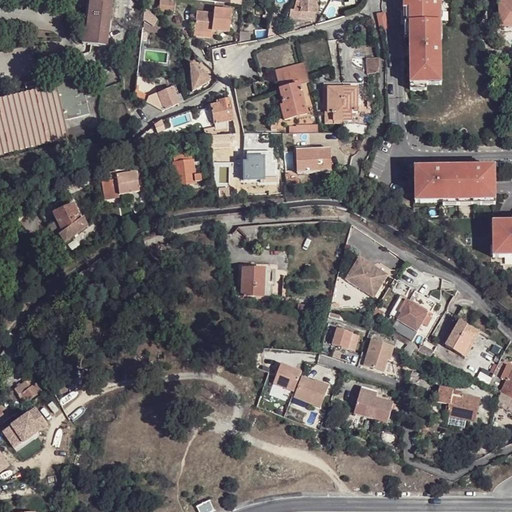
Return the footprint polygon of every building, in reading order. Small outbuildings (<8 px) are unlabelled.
[(106,47),(111,0),(86,0),(82,45),(106,47)] [(173,1),(159,0),(158,0),(159,3),(158,10),(172,11),(173,1)] [(300,0),(301,2),(297,2),(296,5),(294,4),(290,11),(292,11),(294,11),(313,12),(315,12),(315,0),(300,0)] [(441,0),(401,0),(403,86),(443,86),(441,0)] [(511,4),(500,5),(502,30),(504,30),(511,29),(511,4)] [(214,14),(197,12),(195,32),(212,34),(213,30),(230,32),(232,11),(214,9),(214,14)] [(160,23),(148,12),(145,21),(153,29),(154,28),(160,23)] [(378,28),(386,28),(386,12),(378,13),(378,28)] [(283,23),(271,21),(269,29),(267,38),(275,37),(280,28),(283,23)] [(293,24),(280,28),(275,37),(295,31),(293,24)] [(154,28),(153,29),(146,38),(155,46),(163,36),(154,28)] [(239,44),(251,42),(252,31),(240,30),(239,44)] [(379,68),(378,58),(370,58),(366,57),(367,73),(370,73),(377,72),(379,68)] [(188,65),(188,66),(191,92),(191,93),(192,93),(209,82),(205,76),(192,63),(188,65)] [(280,90),(285,111),(283,111),(285,121),(307,116),(300,84),(308,82),(304,65),(276,71),(280,90)] [(73,92),(81,90),(77,76),(70,79),(73,92)] [(26,95),(0,101),(0,154),(66,138),(62,122),(89,115),(83,89),(81,90),(73,92),(70,79),(39,86),(38,81),(24,85),(26,95)] [(179,104),(183,101),(176,86),(172,88),(179,104)] [(163,106),(164,110),(179,104),(172,88),(157,94),(163,106)] [(328,89),(328,106),(328,122),(353,123),(353,114),(359,114),(359,107),(359,90),(343,89),(328,89)] [(134,97),(147,103),(149,99),(150,97),(135,90),(134,97)] [(213,128),(214,131),(226,129),(225,123),(232,122),(228,99),(219,100),(220,104),(210,106),(213,128)] [(226,147),(226,135),(215,135),(210,136),(211,147),(226,147)] [(298,174),(332,172),(331,150),(297,152),(298,174)] [(173,165),(176,186),(195,184),(195,181),(201,180),(199,161),(192,162),(191,155),(173,157),(173,165)] [(243,163),(243,180),(244,181),(262,180),(263,180),(263,178),(263,165),(263,163),(243,163)] [(263,165),(263,178),(272,178),(274,178),(274,165),(263,165)] [(496,170),(414,170),(415,207),(497,207),(496,170)] [(114,176),(113,173),(107,174),(108,182),(100,184),(104,201),(118,198),(118,196),(139,192),(135,172),(114,176)] [(295,173),(286,173),(287,179),(293,179),(293,182),(304,181),(303,176),(295,177),(295,173)] [(72,204),(53,213),(57,222),(48,227),(55,238),(60,235),(65,244),(78,236),(73,228),(82,222),(75,210),(72,204)] [(82,222),(86,228),(88,227),(79,209),(75,210),(82,222)] [(86,228),(82,222),(73,228),(78,236),(87,230),(86,228)] [(511,225),(494,225),(494,246),(499,246),(499,259),(511,259),(511,225)] [(258,244),(256,229),(235,231),(245,245),(258,244)] [(389,274),(360,255),(345,279),(374,297),(389,274)] [(236,287),(235,300),(264,300),(264,272),(241,272),(240,287),(236,287)] [(264,272),(264,300),(273,300),(273,284),(269,284),(269,273),(264,272)] [(392,313),(389,318),(398,327),(397,328),(412,338),(423,321),(428,313),(429,312),(407,298),(410,295),(407,294),(413,285),(400,277),(393,287),(403,294),(391,312),(392,313)] [(407,298),(429,312),(436,301),(414,288),(410,295),(407,298)] [(313,306),(297,304),(295,317),(311,319),(313,306)] [(432,316),(428,313),(423,321),(427,324),(432,316)] [(467,317),(459,313),(445,338),(466,351),(471,342),(466,340),(474,326),(465,322),(467,317)] [(471,342),(481,325),(467,317),(465,322),(474,326),(466,340),(471,342)] [(336,330),(331,345),(346,350),(351,335),(336,330)] [(374,334),(364,360),(386,368),(392,355),(389,354),(395,341),(374,334)] [(359,338),(351,335),(346,350),(354,353),(359,338)] [(406,346),(402,350),(405,358),(407,359),(413,350),(406,346)] [(333,351),(331,358),(338,361),(341,354),(333,351)] [(278,358),(270,377),(290,385),(298,366),(278,358)] [(476,360),(470,371),(488,380),(493,369),(476,360)] [(511,392),(511,368),(505,366),(500,375),(501,376),(497,385),(505,389),(511,392)] [(409,381),(411,386),(427,395),(433,383),(404,368),(403,369),(406,373),(409,381)] [(299,373),(291,391),(318,402),(327,379),(313,373),(311,377),(299,373)] [(24,382),(14,389),(24,403),(40,391),(31,379),(26,383),(24,382)] [(378,387),(365,383),(357,410),(390,421),(396,402),(375,394),(378,387)] [(475,421),(479,400),(453,395),(453,392),(440,389),(437,403),(450,406),(448,415),(475,421)] [(511,392),(505,389),(499,400),(511,407),(511,392)] [(2,395),(8,403),(13,399),(7,391),(2,395)] [(29,412),(4,430),(16,446),(41,428),(29,412)] [(337,430),(316,422),(311,432),(337,442),(338,437),(336,436),(337,430)] [(16,446),(4,430),(0,432),(0,440),(8,451),(16,446)] [(0,472),(9,467),(0,454),(0,472)] [(39,493),(20,496),(21,503),(40,500),(39,493)] [(208,501),(196,508),(198,511),(210,511),(213,511),(208,501)]
